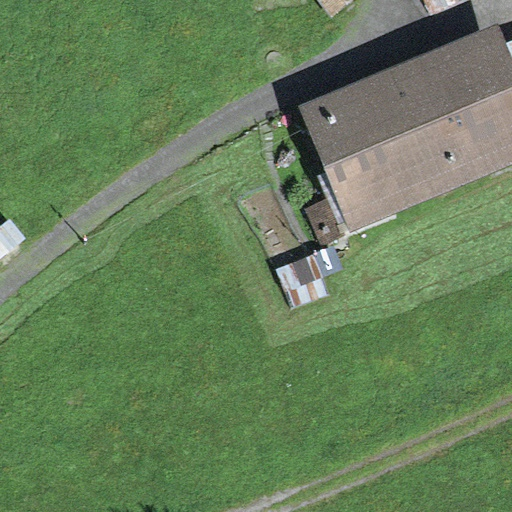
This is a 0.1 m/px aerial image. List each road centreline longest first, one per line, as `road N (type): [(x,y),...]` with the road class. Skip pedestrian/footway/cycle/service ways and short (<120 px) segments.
road 1 (track): [(0,285),(89,213),(223,124),(359,52),(375,0)]
road 2 (track): [(511,405),(274,511)]
